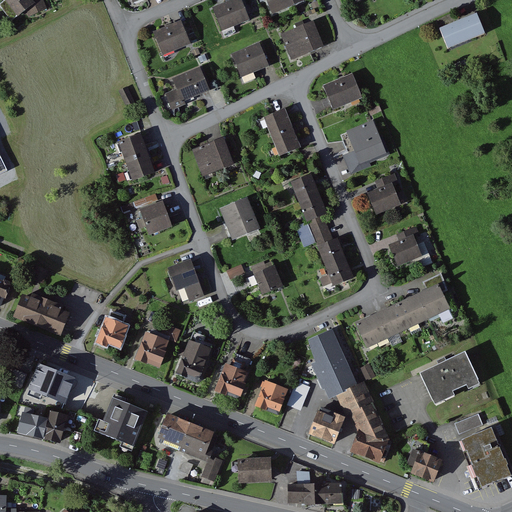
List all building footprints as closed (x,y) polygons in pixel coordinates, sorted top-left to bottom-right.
[(35,4),(31,0),(6,0),(20,16),(35,4)] [(252,18),(243,0),(238,0),(216,10),(225,29),(252,18)] [(306,1),(306,0),(272,0),(278,13),(306,1)] [(488,34),(480,17),(442,33),(450,51),(488,34)] [(193,47),(183,24),(159,34),(169,58),(193,47)] [(326,46),(316,24),(284,38),(294,60),(326,46)] [(271,67),(262,45),(236,56),(246,78),(271,67)] [(211,90),(202,69),(175,80),(185,101),(211,90)] [(354,74),(327,85),(336,106),(363,95),(354,74)] [(289,111),(269,119),(284,156),(304,148),(289,111)] [(374,124),(353,132),(365,163),(386,155),(374,124)] [(144,138),(123,145),(136,180),(157,173),(144,138)] [(234,164),(225,140),(196,152),(206,175),(234,164)] [(0,173),(8,170),(0,153),(0,173)] [(314,175),(296,183),(312,222),(331,215),(314,175)] [(404,205),(395,184),(372,194),(381,215),(404,205)] [(248,200),(225,210),(236,239),(260,229),(248,200)] [(167,203),(143,211),(152,235),(176,226),(167,203)] [(424,254),(417,236),(394,246),(401,264),(424,254)] [(339,242),(323,249),(338,285),(353,279),(339,242)] [(203,286),(195,262),(172,270),(181,294),(203,286)] [(278,268),(259,276),(267,296),(286,289),(278,268)] [(14,288),(0,282),(0,306),(5,309),(14,288)] [(443,289),(361,323),(371,347),(453,313),(443,289)] [(73,315),(27,297),(18,319),(65,337),(73,315)] [(132,327),(110,318),(100,345),(121,353),(132,327)] [(358,383),(335,331),(312,341),(335,393),(358,383)] [(173,344),(147,334),(137,358),(163,368),(173,344)] [(215,351),(194,343),(180,377),(201,385),(215,351)] [(471,353),(424,373),(439,406),(485,386),(471,353)] [(251,375),(228,366),(218,390),(242,399),(251,375)] [(300,374),(290,398),(303,404),(313,380),(300,374)] [(287,391),(266,382),(257,403),(279,412),(287,391)] [(388,432),(367,384),(350,391),(370,439),(388,432)] [(350,422),(322,411),(313,434),(341,445),(350,422)] [(103,448),(134,461),(150,425),(119,412),(103,448)] [(46,417),(28,414),(24,433),(42,437),(46,417)] [(71,418),(53,414),(48,437),(66,442),(71,418)] [(219,434),(173,416),(162,441),(209,460),(219,434)] [(511,475),(491,426),(458,440),(479,489),(511,475)] [(359,438),(352,454),(383,467),(390,451),(359,438)] [(441,461),(417,451),(408,474),(432,483),(441,461)] [(274,461),(242,462),(243,484),(275,483),(274,461)] [(346,483),(293,484),(293,505),(346,504),(346,483)] [(8,511),(10,497),(0,496),(0,511),(8,511)]
